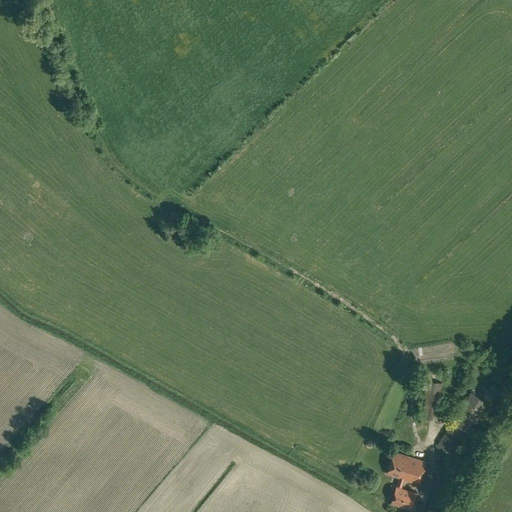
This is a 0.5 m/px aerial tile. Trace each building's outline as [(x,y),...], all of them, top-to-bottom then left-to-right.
[(174,240),(180,244),(183,238),(176,235),(174,240)] [(418,387),(426,388),(427,378),(420,377),(418,387)] [(422,418),(436,420),(442,382),(428,380),(422,418)] [(438,444),(454,454),(487,402),(471,392),(438,444)] [(398,482),(403,484),(404,479),(419,484),(426,462),(394,452),(387,474),(399,478),(398,482)] [(429,505),(440,508),(441,504),(449,506),(455,487),(437,481),(429,505)] [(412,508),(416,493),(401,488),(403,484),(398,482),(397,486),(396,486),(391,502),(412,508)]
